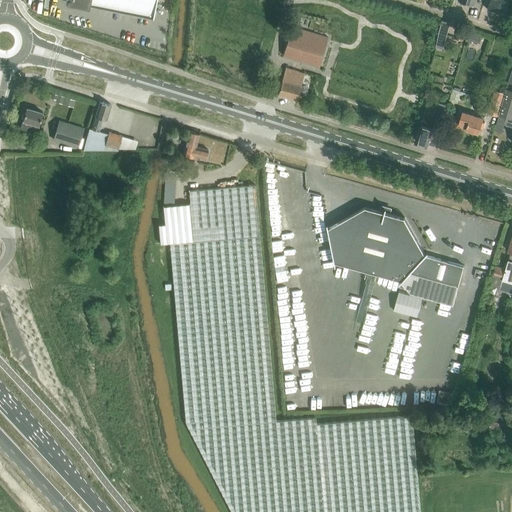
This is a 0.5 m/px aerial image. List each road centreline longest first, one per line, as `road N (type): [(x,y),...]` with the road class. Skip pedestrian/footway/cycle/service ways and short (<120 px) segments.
road 1 (residential): [(119,76),(121,102),(316,158),(327,139)]
road 2 (tertiary): [(327,139),(119,76)]
road 3 (tertiary): [(511,197),(327,139)]
road 4 (primary): [(102,511),(0,399)]
road 5 (residential): [(396,0),(511,34)]
